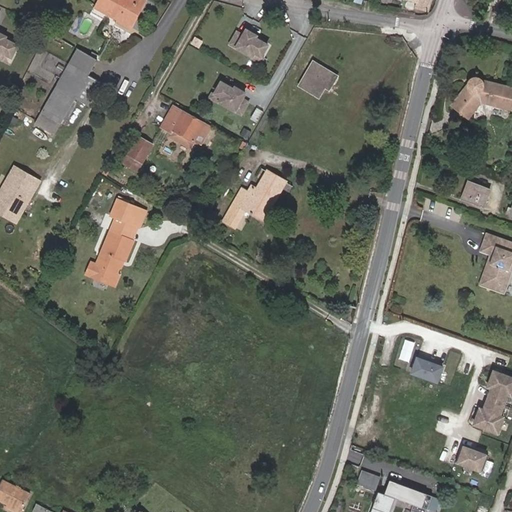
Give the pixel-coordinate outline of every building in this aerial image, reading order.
[(132,26),(147,1),(145,0),(100,0),(96,8),(117,19),(117,18),(132,26)] [(429,10),(431,0),(411,0),(418,2),(417,7),(429,10)] [(256,38),(246,32),(243,38),(237,34),(230,46),(252,58),(254,54),(261,58),(267,47),(255,40),(256,38)] [(6,37),(0,33),(0,56),(2,58),(4,54),(11,58),(18,47),(5,39),(6,37)] [(42,112),(62,123),(76,97),(90,105),(103,82),(89,74),(97,59),(79,49),(42,112)] [(330,89),(338,75),(315,61),(301,85),(320,96),(326,86),(330,89)] [(467,85),(452,104),(469,117),(482,101),(510,107),(511,100),(511,88),(481,80),(480,79),(479,79),(478,78),(477,78),(476,78),(475,78),(474,78),(473,78),(472,79),(471,79),(470,80),(469,81),(469,82),(468,83),(467,84),(467,85)] [(241,100),(244,94),(234,88),(233,91),(220,84),(214,95),(221,99),(218,103),(240,115),(247,103),(241,100)] [(191,147),(205,123),(175,106),(163,127),(172,132),(170,135),(191,147)] [(56,132),(62,123),(42,112),(37,121),(56,132)] [(138,170),(153,144),(139,136),(124,162),(138,170)] [(0,210),(15,219),(37,180),(16,169),(0,197),(0,210)] [(224,220),(236,227),(246,209),(264,220),(286,181),(268,170),(258,188),(252,185),(249,191),(243,188),(224,220)] [(461,198),(484,205),(490,189),(468,181),(461,198)] [(114,216),(121,200),(118,198),(111,214),(114,216)] [(137,226),(144,210),(121,200),(114,216),(117,217),(137,226)] [(511,224),(511,208),(508,207),(505,214),(501,213),(499,220),(511,224)] [(141,227),(147,211),(144,210),(137,226),(141,227)] [(131,240),(137,226),(117,217),(111,231),(131,240)] [(125,260),(134,240),(131,240),(111,231),(97,264),(97,266),(93,276),(112,284),(117,272),(119,267),(117,263),(119,257),(124,259),(125,260)] [(504,287),(511,264),(511,241),(487,233),(481,251),(491,255),(494,256),(485,280),(504,287)] [(505,294),(511,274),(511,264),(504,287),(485,280),(494,256),(491,255),(480,285),(505,294)] [(93,276),(97,266),(97,264),(91,261),(86,273),(93,276)] [(440,364),(415,355),(409,373),(433,382),(440,364)] [(498,415),(506,394),(509,395),(511,387),(511,378),(492,371),(486,386),(490,388),(482,410),(478,408),(473,424),(496,432),(501,417),(498,415)] [(486,454),(461,446),(455,463),(479,472),(486,454)] [(358,483),(378,488),(381,473),(362,469),(358,483)] [(0,499),(8,504),(21,511),(30,494),(3,480),(0,485),(0,499)] [(435,511),(440,500),(388,481),(383,494),(432,511),(435,511)] [(35,511),(53,511),(37,503),(33,511),(35,511)]
